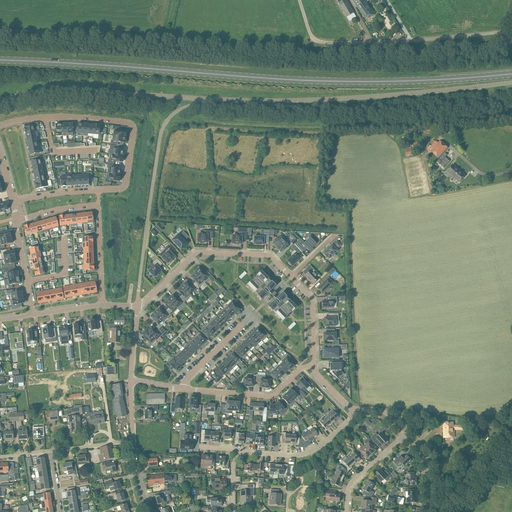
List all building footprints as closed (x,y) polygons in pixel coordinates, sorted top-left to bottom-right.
[(336,0),(340,6),(347,17),(354,13),(348,2),(346,0),(336,0)] [(357,7),(366,20),(375,14),(365,0),(362,0),(360,2),(360,3),(359,4),(360,5),(357,7)] [(113,126),(112,129),(114,130),(113,135),(126,137),(126,131),(119,130),(119,127),(113,126)] [(111,141),(110,144),(117,145),(117,142),(125,143),(126,137),(113,135),(112,141),(111,141)] [(438,159),(442,154),(448,148),(440,141),(438,144),(433,140),(430,143),(432,145),(431,146),(429,144),(427,146),(429,148),(428,149),(438,159)] [(110,145),(110,148),(111,149),(110,154),(123,156),(124,150),(116,149),(116,146),(110,145)] [(40,147),(29,149),(30,155),(31,155),(31,156),(34,156),(34,154),(41,153),(40,147)] [(437,162),(444,168),(450,161),(445,157),(447,155),(445,153),(437,162)] [(108,160),(107,163),(114,164),(114,161),(122,162),(123,156),(110,154),(109,160),(108,160)] [(107,164),(107,168),(108,168),(107,174),(120,175),(121,170),(113,168),(114,165),(107,164)] [(453,164),(447,172),(454,178),(460,171),(453,164)] [(454,178),(459,183),(466,176),(460,171),(454,178)] [(88,173),(82,173),(83,185),(88,185),(88,181),(92,181),(92,173),(88,173)] [(105,179),(105,182),(111,183),(111,180),(119,181),(120,175),(107,174),(106,179),(105,179)] [(50,219),(53,229),(58,228),(55,218),(50,219)] [(48,231),(53,229),(50,219),(45,221),(48,231)] [(48,231),(45,221),(40,222),(42,231),(43,233),(48,232),(48,231)] [(26,236),(32,234),(29,225),(24,227),(26,236)] [(159,233),(154,228),(150,232),(155,237),(159,233)] [(232,236),(232,240),(232,244),(234,244),(234,245),(238,245),(238,244),(242,244),(242,240),(247,240),(248,232),(248,228),(243,228),(243,232),(238,232),(237,236),(233,236),(232,236)] [(0,239),(11,237),(10,231),(2,233),(1,230),(0,230),(0,239)] [(254,237),(254,245),(264,245),(264,242),(268,242),(269,237),(269,230),(264,230),(264,237),(254,237)] [(207,243),(207,238),(213,239),(213,231),(203,231),(203,234),(198,234),(198,235),(197,235),(197,238),(198,238),(198,242),(199,242),(199,244),(203,244),(203,242),(207,243)] [(178,234),(171,240),(181,250),(187,244),(184,241),(189,237),(184,232),(179,236),(178,234)] [(83,238),(82,238),(82,243),(92,243),(92,237),(91,237),(91,233),(83,234),(82,234),(83,238)] [(290,242),(293,245),(299,239),(292,233),(289,236),(293,239),(290,242)] [(273,245),(276,249),(284,241),(286,239),(281,235),(277,239),(277,238),(274,241),(275,241),(272,244),(273,245)] [(308,250),(315,244),(312,241),(314,239),(310,236),(306,239),(307,240),(304,243),(302,241),(301,243),(298,240),(294,244),(299,249),(302,252),(306,248),(308,250)] [(11,237),(0,239),(0,243),(0,245),(0,248),(5,248),(4,245),(12,243),(11,237)] [(288,245),(284,241),(276,249),(279,252),(279,251),(281,252),(283,250),(284,251),(286,248),(286,247),(288,245)] [(329,259),(331,257),(333,258),(336,255),(334,254),(337,251),(336,250),(338,248),(341,245),(337,241),(334,244),(335,245),(333,247),(332,245),(323,254),(329,259)] [(35,248),(30,249),(31,254),(42,252),(40,243),(34,245),(35,248)] [(175,250),(170,245),(159,255),(162,258),(162,259),(164,261),(165,261),(167,263),(169,262),(169,263),(172,260),(171,259),(174,257),(171,254),(175,250)] [(7,253),(6,250),(0,251),(2,260),(3,260),(3,259),(15,257),(14,251),(10,252),(7,253)] [(287,261),(289,262),(288,263),(290,265),(291,265),(292,266),(301,258),(296,252),(287,261)] [(3,259),(3,260),(4,265),(2,266),(2,269),(9,268),(8,265),(16,263),(15,257),(3,259)] [(162,264),(157,259),(153,263),(155,265),(149,272),(149,273),(151,276),(152,275),(154,277),(155,277),(156,277),(158,275),(158,274),(161,271),(158,268),(162,264)] [(310,266),(303,272),(306,275),(303,277),(306,280),(305,281),(307,283),(308,282),(311,285),(319,278),(311,270),(313,268),(310,266)] [(214,279),(207,271),(204,273),(199,268),(194,272),(195,273),(195,272),(205,283),(209,279),(211,282),(214,279)] [(333,268),(329,273),(338,281),(342,276),(333,268)] [(262,272),(261,271),(257,275),(257,276),(257,277),(252,281),(251,281),(247,285),(247,286),(248,285),(250,287),(249,288),(254,293),(255,292),(257,295),(257,296),(261,300),(276,286),(271,281),(271,282),(268,280),(269,279),(264,274),(263,274),(261,272),(262,272)] [(195,272),(195,273),(192,275),(192,276),(191,277),(195,282),(193,284),(198,289),(205,283),(195,272)] [(8,279),(5,280),(6,286),(6,289),(13,288),(12,285),(20,283),(19,277),(8,279)] [(317,289),(323,294),(326,291),(326,292),(330,289),(329,288),(332,285),(327,280),(323,283),(323,284),(322,285),(317,289)] [(88,283),(90,293),(97,292),(95,282),(88,283)] [(184,283),(181,286),(190,294),(194,290),(197,294),(200,291),(198,289),(193,284),(191,287),(186,282),(185,283),(184,283)] [(82,284),(84,294),(90,293),(88,283),(82,284)] [(84,294),(82,284),(76,285),(78,295),(84,294)] [(78,295),(76,285),(70,286),(72,297),(78,295)] [(72,297),(70,286),(63,287),(65,298),(72,297)] [(182,295),(179,297),(184,302),(191,296),(190,294),(181,286),(178,289),(179,289),(178,290),(182,295)] [(55,289),(57,300),(63,299),(61,288),(55,289)] [(49,291),(51,301),(57,300),(55,289),(49,291)] [(9,294),(10,300),(23,297),(21,291),(14,293),(13,290),(7,291),(7,294),(9,294)] [(42,292),(44,302),(51,301),(49,291),(42,292)] [(44,302),(42,292),(36,293),(38,303),(44,302)] [(276,294),(274,292),(269,297),(267,299),(267,300),(267,301),(268,301),(269,301),(271,299),(276,294)] [(287,297),(282,293),(268,307),(272,312),(273,311),(275,313),(274,314),(280,319),(280,318),(282,321),(282,322),(287,317),(286,317),(287,316),(291,312),(292,312),(297,308),(296,307),(296,308),(294,306),(294,305),(289,300),(288,300),(286,298),(287,297)] [(171,296),(168,299),(178,309),(184,302),(179,297),(177,300),(173,295),(171,296)] [(24,303),(23,297),(10,300),(12,310),(17,309),(16,304),(24,303)] [(326,301),(323,301),(323,308),(333,308),(333,303),(337,303),(337,297),(326,297),(326,301)] [(234,313),(235,314),(240,310),(235,305),(237,303),(233,298),(230,300),(232,302),(228,306),(235,313),(234,313)] [(171,316),(178,309),(168,299),(165,302),(164,304),(168,308),(166,310),(171,316)] [(228,306),(227,305),(223,309),(231,317),(234,313),(235,313),(228,306)] [(154,312),(164,322),(171,316),(166,310),(163,313),(159,308),(158,310),(157,309),(154,312)] [(219,312),(227,320),(231,317),(223,309),(219,312)] [(152,315),(150,317),(154,320),(158,325),(156,327),(158,329),(161,327),(165,323),(164,322),(154,312),(151,315),(152,315)] [(216,316),(224,324),(227,320),(219,312),(216,316)] [(338,321),(338,320),(338,313),(330,314),(330,318),(324,318),(324,322),(323,322),(324,326),(336,326),(336,321),(338,321)] [(224,324),(216,316),(212,319),(220,327),(224,324)] [(114,330),(115,330),(115,334),(116,334),(116,343),(120,343),(120,342),(123,342),(123,338),(120,338),(120,325),(124,325),(124,317),(114,317),(114,324),(114,330)] [(94,319),(89,320),(91,331),(96,330),(96,333),(101,333),(101,332),(102,332),(101,322),(98,323),(97,322),(97,320),(94,320),(94,319)] [(212,319),(208,323),(216,331),(220,327),(212,319)] [(76,324),(73,325),(74,335),(82,335),(82,340),(86,340),(85,329),(81,330),(81,323),(76,323),(76,324)] [(205,326),(213,334),(216,331),(208,323),(205,326)] [(116,334),(115,334),(115,330),(114,330),(114,324),(107,324),(107,331),(111,331),(111,342),(116,343),(116,334)] [(63,327),(58,327),(60,342),(61,342),(68,341),(69,341),(68,336),(71,335),(70,327),(67,327),(67,326),(65,327),(63,327)] [(200,331),(208,339),(213,334),(205,326),(200,331)] [(44,333),(43,334),(43,338),(44,337),(44,339),(45,339),(55,338),(56,337),(55,328),(51,329),(51,328),(51,327),(49,327),(43,328),(44,333)] [(146,331),(156,341),(163,334),(158,329),(155,332),(153,329),(151,327),(150,328),(149,328),(146,331)] [(253,332),(254,333),(261,341),(262,342),(269,335),(264,330),(262,333),(257,328),(253,332)] [(27,331),(28,341),(28,345),(29,345),(29,344),(28,344),(28,341),(36,341),(36,344),(37,344),(36,330),(29,331),(27,331)] [(149,348),(156,341),(146,331),(146,330),(141,335),(147,340),(144,342),(149,348)] [(333,341),(333,340),(336,340),(336,333),(334,333),(334,330),(327,330),(327,333),(324,333),(324,336),(324,339),(324,340),(329,340),(329,341),(333,341)] [(199,332),(194,337),(202,345),(206,340),(199,332)] [(16,347),(23,346),(22,336),(20,336),(19,334),(17,334),(17,333),(13,333),(13,334),(8,334),(10,344),(11,344),(11,349),(12,349),(16,348),(16,347)] [(254,333),(250,336),(258,344),(261,341),(254,333)] [(250,336),(246,340),(253,346),(254,348),(258,344),(250,336)] [(198,348),(202,345),(194,337),(190,340),(198,348)] [(195,352),(198,348),(190,340),(187,344),(195,352)] [(249,350),(253,346),(246,340),(243,343),(249,350)] [(251,352),(249,350),(243,343),(239,347),(245,353),(247,355),(251,352)] [(183,347),(185,349),(191,355),(195,352),(187,344),(183,347)] [(339,344),(330,345),(328,345),(328,350),(324,350),(324,351),(324,356),(324,358),(330,357),(330,358),(336,358),(336,357),(338,357),(337,350),(339,350),(339,344)] [(235,351),(241,358),(245,353),(239,347),(235,351)] [(185,349),(181,352),(181,353),(187,359),(191,355),(185,349)] [(187,359),(181,353),(181,352),(180,351),(176,354),(184,362),(187,359)] [(233,353),(228,357),(236,365),(241,361),(233,353)] [(180,366),(184,362),(176,354),(172,358),(180,366)] [(280,360),(281,361),(289,369),(289,370),(294,365),(289,361),(292,359),(287,354),(280,360)] [(181,367),(180,366),(172,358),(172,357),(165,364),(169,368),(172,366),(176,371),(181,367)] [(233,369),(236,365),(228,357),(225,361),(233,369)] [(225,361),(221,364),(229,372),(233,369),(225,361)] [(281,361),(277,364),(285,373),(289,369),(281,361)] [(343,362),(328,362),(328,368),(331,368),(331,371),(332,371),(332,373),(338,380),(344,375),(342,373),(340,371),(341,370),(341,368),(342,368),(343,368),(343,362)] [(221,364),(218,368),(224,374),(225,376),(229,372),(221,364)] [(285,373),(277,364),(273,368),(275,370),(281,376),(285,373)] [(116,375),(116,367),(105,367),(106,375),(116,375)] [(220,378),(224,374),(218,368),(214,371),(220,378)] [(274,379),(275,378),(277,380),(281,376),(275,370),(270,375),(274,379)] [(216,387),(223,380),(220,378),(214,371),(213,371),(209,375),(213,380),(211,382),(216,387)] [(95,374),(86,375),(87,383),(95,382),(95,374)] [(254,375),(253,379),(244,378),(244,379),(243,379),(243,382),(244,382),(244,386),(245,386),(245,387),(249,387),(249,386),(253,387),(253,382),(257,382),(257,375),(254,375)] [(268,388),(268,387),(269,387),(270,383),(271,383),(271,380),(270,380),(270,379),(265,378),(265,376),(257,375),(257,382),(260,382),(260,387),(265,388),(268,388)] [(298,392),(304,398),(308,394),(304,391),(310,385),(302,378),(296,384),(301,390),(298,392)] [(123,401),(120,384),(113,385),(110,385),(112,397),(113,413),(114,415),(116,414),(117,418),(127,415),(123,401)] [(288,392),(287,393),(295,402),(298,400),(300,402),(304,398),(298,392),(296,389),(295,389),(297,391),(295,393),(291,389),(291,390),(290,389),(287,391),(288,392)] [(165,394),(153,393),(152,401),(164,402),(163,403),(168,404),(169,397),(165,396),(165,394)] [(282,398),(286,402),(284,404),(289,409),(295,402),(287,393),(285,395),(284,394),(282,397),(282,398)] [(171,405),(171,412),(175,413),(175,409),(183,409),(184,398),(176,397),(175,405),(171,405)] [(190,398),(189,409),(190,409),(197,409),(196,413),(201,413),(201,405),(197,405),(197,399),(190,398)] [(220,404),(220,411),(222,411),(222,413),(228,414),(228,411),(232,411),(233,402),(228,401),(226,402),(226,404),(222,404),(220,404)] [(233,402),(232,411),(236,411),(236,414),(242,415),(243,406),(239,405),(239,404),(238,402),(233,402)] [(263,411),(264,403),(250,402),(250,407),(247,407),(246,413),(249,413),(250,410),(259,410),(259,411),(263,411)] [(278,402),(274,405),(278,415),(279,415),(281,416),(284,413),(289,409),(284,404),(282,406),(278,402)] [(203,415),(203,418),(207,418),(207,415),(207,411),(214,412),(215,407),(215,404),(208,404),(207,406),(203,406),(203,415)] [(272,415),(278,415),(274,405),(270,405),(270,411),(266,411),(266,417),(272,418),(272,415)] [(88,406),(84,407),(85,414),(86,417),(90,417),(91,424),(104,422),(103,415),(103,411),(89,413),(88,407),(88,406)] [(145,411),(145,419),(152,419),(152,411),(158,411),(158,406),(146,406),(147,411),(145,411)] [(0,416),(4,416),(3,414),(7,414),(7,411),(16,410),(16,408),(7,409),(0,408),(0,416)] [(49,411),(46,411),(46,418),(50,417),(50,419),(58,418),(57,410),(49,411)] [(330,413),(326,417),(332,424),(336,420),(337,421),(340,419),(336,414),(332,410),(329,412),(330,413)] [(70,424),(71,424),(72,433),(81,433),(80,416),(67,417),(68,424),(70,424)] [(329,428),(329,427),(332,424),(326,417),(322,420),(321,419),(319,422),(327,430),(329,428)] [(365,429),(371,424),(368,420),(362,425),(365,429)] [(453,426),(453,422),(443,423),(444,438),(455,437),(454,430),(462,429),(462,425),(453,426)] [(146,426),(146,436),(156,436),(156,426),(157,426),(157,423),(150,423),(150,426),(146,426)] [(313,428),(308,431),(314,439),(318,436),(319,437),(322,435),(315,425),(312,427),(313,428)] [(5,440),(13,440),(13,432),(12,432),(12,427),(8,427),(9,432),(4,433),(5,440)] [(18,428),(19,440),(27,439),(27,427),(22,427),(22,428),(18,428)] [(38,428),(33,428),(33,432),(34,440),(41,439),(41,437),(44,437),(44,436),(44,427),(42,428),(38,428)] [(220,427),(220,435),(223,435),(223,438),(226,438),(226,439),(228,440),(230,438),(230,430),(226,429),(227,427),(220,427)] [(209,441),(210,431),(205,431),(205,430),(201,430),(201,442),(204,442),(204,441),(209,441)] [(179,431),(179,434),(185,435),(184,441),(181,441),(180,449),(192,450),(193,441),(191,441),(191,434),(185,434),(185,431),(179,431)] [(215,432),(210,431),(209,441),(215,441),(215,443),(218,443),(219,431),(216,431),(215,432)] [(314,439),(308,431),(302,435),(302,437),(301,438),(303,448),(307,445),(308,446),(311,444),(309,442),(314,439)] [(238,444),(238,443),(244,443),(244,434),(239,433),(239,432),(235,432),(234,444),(238,444)] [(249,445),(249,444),(254,444),(255,435),(250,434),(250,433),(246,433),(245,445),(249,445)] [(285,445),(285,443),(290,444),(291,434),(286,434),(286,433),(282,433),(281,444),(285,445)] [(376,444),(379,441),(383,445),(388,441),(381,433),(378,436),(376,433),(370,438),(376,444)] [(254,444),(260,445),(259,446),(263,446),(264,434),(260,434),(260,435),(255,435),(254,444)] [(274,447),(275,440),(278,441),(278,434),(275,434),(275,437),(268,437),(268,447),(274,447)] [(296,435),(291,434),(290,444),(295,444),(295,447),(299,448),(300,436),(296,436),(296,435)] [(367,445),(364,447),(372,455),(374,453),(376,451),(372,446),(374,444),(369,438),(364,442),(367,445)] [(157,441),(147,441),(147,445),(146,445),(147,445),(147,448),(146,448),(147,448),(147,452),(155,451),(155,455),(165,455),(165,450),(157,450),(157,441)] [(113,458),(110,446),(100,449),(101,454),(104,454),(105,460),(113,458)] [(360,451),(359,450),(357,452),(362,458),(364,456),(367,459),(370,457),(372,455),(364,447),(363,447),(362,447),(361,447),(361,448),(360,448),(360,449),(360,450),(360,451)] [(348,458),(354,465),(358,462),(359,462),(361,460),(353,451),(351,454),(351,455),(350,454),(347,457),(348,458)] [(79,465),(79,468),(85,467),(87,473),(92,472),(90,463),(89,461),(86,461),(85,455),(77,456),(78,463),(79,465)] [(204,456),(204,460),(207,461),(207,466),(206,466),(206,470),(211,470),(211,466),(214,467),(215,460),(212,459),(212,456),(207,456),(205,455),(205,456),(204,456)] [(157,465),(157,461),(163,461),(163,464),(174,463),(173,461),(175,461),(175,458),(169,458),(169,457),(163,458),(160,458),(160,456),(154,456),(154,458),(148,459),(149,466),(157,465)] [(198,464),(198,469),(200,469),(201,466),(206,466),(207,466),(207,461),(204,460),(204,456),(201,456),(201,464),(198,464)] [(218,464),(218,466),(222,466),(222,468),(227,469),(228,458),(224,458),(225,457),(216,456),(215,463),(218,464)] [(405,467),(412,461),(407,456),(403,459),(401,456),(394,462),(399,467),(402,464),(405,467)] [(340,463),(339,464),(348,472),(351,469),(350,469),(354,465),(348,458),(344,462),(343,461),(340,463)] [(108,462),(102,463),(103,469),(106,468),(107,471),(107,473),(111,472),(111,473),(116,472),(114,464),(111,465),(110,462),(108,462)] [(0,482),(8,482),(15,482),(14,476),(13,463),(8,463),(0,463),(0,482)] [(72,468),(71,463),(63,464),(64,472),(67,471),(68,475),(71,475),(74,474),(74,478),(78,477),(78,474),(76,467),(72,468)] [(247,470),(247,472),(247,473),(248,473),(249,474),(250,474),(251,474),(253,474),(253,473),(253,472),(260,472),(260,471),(264,471),(264,463),(260,463),(260,465),(253,465),(254,464),(248,464),(248,465),(244,465),(244,470),(247,470)] [(273,465),(273,464),(270,464),(269,475),(273,476),(273,474),(278,475),(279,465),(273,465)] [(337,470),(335,475),(343,479),(346,474),(347,475),(348,472),(339,464),(336,470),(337,470)] [(279,465),(278,475),(283,475),(283,476),(290,477),(291,465),(284,465),(284,466),(279,465)] [(383,473),(380,470),(375,475),(382,482),(385,479),(387,481),(392,477),(386,470),(383,473)] [(417,485),(417,478),(414,478),(414,473),(407,473),(407,479),(407,486),(417,485)] [(163,475),(148,476),(149,485),(164,483),(163,475)] [(172,475),(163,475),(164,483),(172,483),(175,482),(175,479),(176,479),(176,477),(176,475),(172,475)] [(215,484),(215,489),(222,489),(222,488),(226,487),(226,480),(220,480),(220,475),(211,475),(211,482),(211,484),(215,484)] [(334,486),(335,485),(341,487),(342,484),(341,484),(343,479),(335,475),(333,480),(332,479),(330,483),(334,486)] [(112,481),(105,484),(107,489),(110,488),(111,492),(115,491),(121,489),(119,482),(113,484),(112,481)] [(374,484),(368,481),(363,489),(366,491),(364,495),(367,496),(372,497),(374,492),(371,490),(374,484)] [(0,496),(0,497),(0,496),(5,496),(5,489),(8,489),(8,485),(0,484),(0,496)] [(240,491),(240,496),(242,496),(242,503),(251,503),(251,496),(254,496),(254,485),(247,485),(247,491),(240,491)] [(162,495),(155,497),(156,500),(156,501),(157,504),(158,504),(164,502),(168,501),(166,497),(169,496),(168,494),(171,494),(170,490),(167,491),(167,490),(161,492),(162,495)] [(279,494),(279,490),(271,490),(270,504),(280,505),(281,494),(279,494)] [(417,503),(417,490),(408,491),(409,499),(407,499),(407,503),(417,503)] [(340,502),(340,495),(335,495),(336,491),(327,491),(326,496),(330,497),(330,501),(340,502)] [(125,500),(123,493),(116,495),(115,492),(105,496),(107,500),(113,498),(113,500),(117,499),(118,503),(125,500)] [(76,497),(68,498),(69,504),(77,503),(76,499),(86,498),(86,495),(80,496),(76,497)] [(210,506),(217,506),(221,506),(221,498),(207,498),(207,502),(210,502),(210,506)] [(363,501),(362,507),(372,508),(372,505),(376,505),(376,498),(370,498),(370,501),(363,501)] [(52,507),(51,500),(44,501),(41,501),(42,508),(50,507),(52,507)] [(119,506),(121,510),(117,511),(125,511),(129,511),(126,503),(119,506)] [(160,511),(172,511),(171,508),(174,507),(173,503),(167,505),(167,508),(160,511)]
